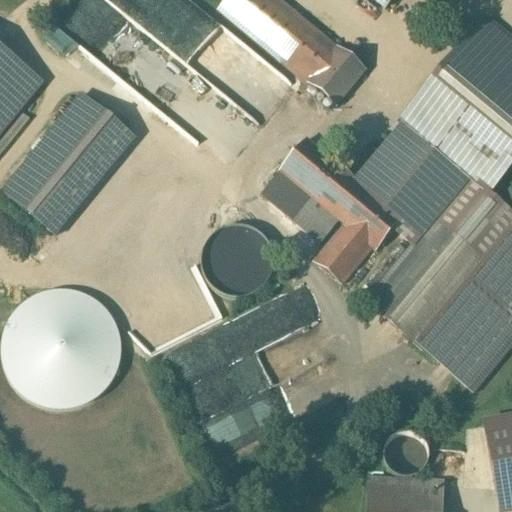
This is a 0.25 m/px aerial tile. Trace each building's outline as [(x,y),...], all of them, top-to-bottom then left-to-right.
[(209,81),(233,49),(166,0),(92,0),(66,35),(128,81),(156,42),(209,81)] [(363,73),(274,0),(225,0),(217,11),(334,108),(363,73)] [(392,0),(370,0),(384,11),(392,0)] [(433,222),(461,246),(495,206),(511,185),(511,43),(493,25),(442,87),(511,145),(511,161),(482,197),(470,188),(464,195),(446,180),(452,172),(433,156),(401,195),(433,222)] [(0,127),(37,83),(0,53),(0,127)] [(511,145),(442,87),(437,82),(399,128),(433,156),(452,172),(446,180),(464,195),(470,188),(482,197),(511,161),(511,145)] [(132,142),(79,99),(0,195),(0,196),(52,240),(132,142)] [(362,189),(307,142),(265,193),(326,243),(311,265),(338,288),(369,252),(373,254),(392,230),(399,222),(387,211),(401,195),(433,156),(399,128),(389,139),(398,147),(362,189)] [(199,177),(135,255),(163,277),(226,200),(199,177)] [(433,222),(401,195),(387,211),(399,222),(392,230),(412,247),(433,222)] [(484,265),(415,349),(460,389),(511,326),(511,219),(495,206),(461,246),(484,265)] [(412,247),(364,306),(415,349),(484,265),(461,246),(433,222),(412,247)] [(210,272),(265,285),(275,240),(221,227),(210,272)] [(121,367),(121,346),(115,327),(103,311),(86,300),(66,295),(45,297),(27,305),(12,319),(3,338),(0,358),(5,378),(15,394),(29,407),(47,414),(66,416),(85,411),(101,401),(114,386),(121,367)] [(216,459),(323,407),(306,372),(199,424),(216,459)] [(511,419),(486,424),(500,501),(511,499),(511,419)] [(441,485),(365,482),(364,508),(440,511),(441,485)]
